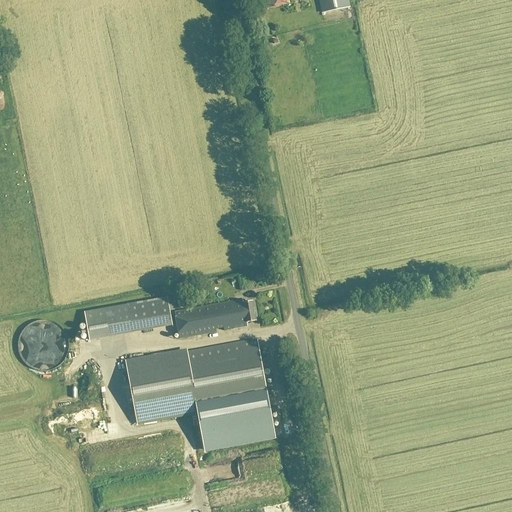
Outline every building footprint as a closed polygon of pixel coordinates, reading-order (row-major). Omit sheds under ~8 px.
[(263,0),(265,10),(273,8),(271,0),(263,0)] [(347,0),(319,0),(322,13),(349,7),(347,0)] [(167,298),(127,305),(83,313),(89,341),(132,333),(172,326),(167,298)] [(174,312),(179,339),(216,332),(215,329),(223,328),(223,331),(247,326),(246,323),(256,321),(252,302),(242,304),(242,300),(174,312)] [(267,399),(256,340),(187,353),(186,352),(125,363),(128,377),(124,378),(124,382),(129,382),(136,423),(267,399)] [(82,452),(91,449),(90,444),(80,447),(82,452)] [(162,511),(187,511),(185,502),(162,506),(162,511)]
